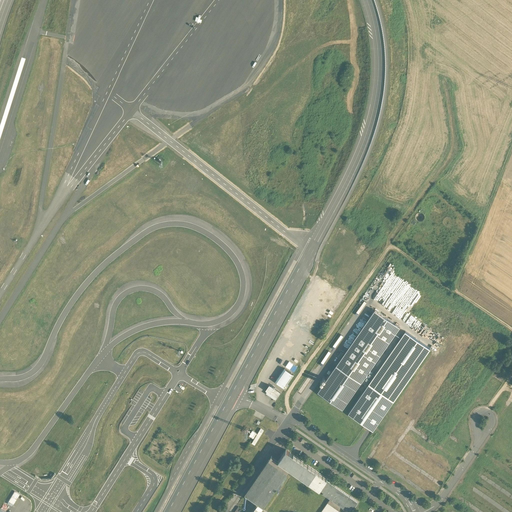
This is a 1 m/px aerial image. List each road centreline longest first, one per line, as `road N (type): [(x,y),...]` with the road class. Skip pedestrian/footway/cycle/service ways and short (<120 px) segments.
road 1 (unknown): [(368,0),(380,67),(364,144),(156,511)]
road 2 (unknown): [(0,378),(36,368),(95,272),(160,225),(203,230),(238,266),(238,304),(212,323)]
road 3 (track): [(291,417),(285,398),(293,383),(390,245),(511,331)]
road 4 (unknown): [(0,319),(65,213),(221,101)]
road 5 (unclassified): [(389,485),(291,417),(224,511)]
road 6 (track): [(395,138),(373,222),(386,241),(430,194),(460,217)]
road 7 (unknown): [(74,12),(39,202),(45,219)]
road 8 (track): [(453,292),(511,146)]
road 9 (unknown): [(0,137),(44,0)]
road 10 (unknown): [(186,323),(155,291),(131,290),(114,306),(104,353)]
road 11 (unknown): [(107,83),(51,209)]
road 12 (unknown): [(51,209),(137,103)]
road 13 (unknown): [(98,360),(28,454),(12,462)]
road 14 (unknown): [(278,0),(269,50),(221,101)]
